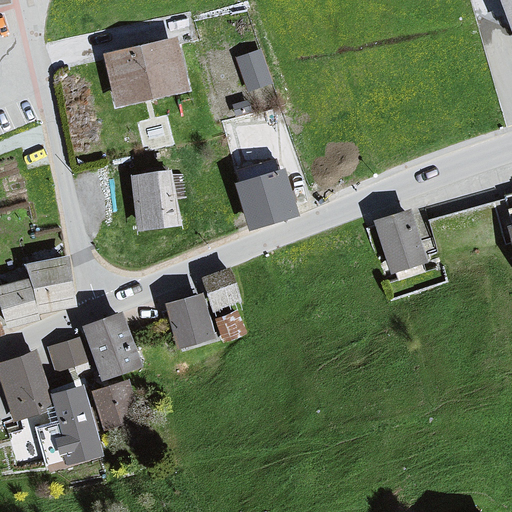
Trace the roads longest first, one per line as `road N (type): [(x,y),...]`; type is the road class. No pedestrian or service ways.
road 1 (tertiary): [(511,145),(92,310)]
road 2 (residential): [(40,60),(92,310)]
